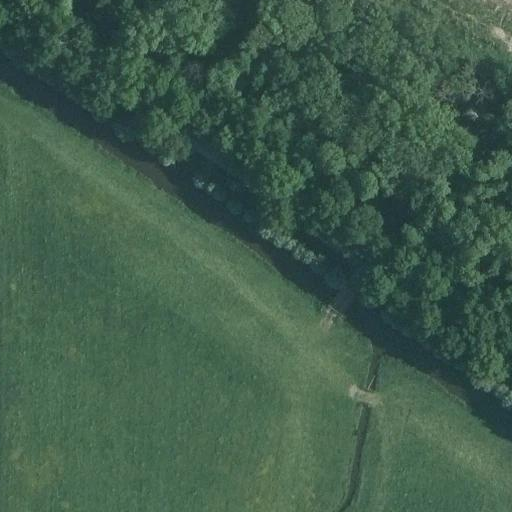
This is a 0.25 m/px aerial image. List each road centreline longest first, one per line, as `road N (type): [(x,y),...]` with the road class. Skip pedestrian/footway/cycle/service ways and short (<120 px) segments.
road 1 (tertiary): [(511,360),(0,0)]
road 2 (track): [(368,511),(390,408),(346,390),(310,346),(286,511)]
